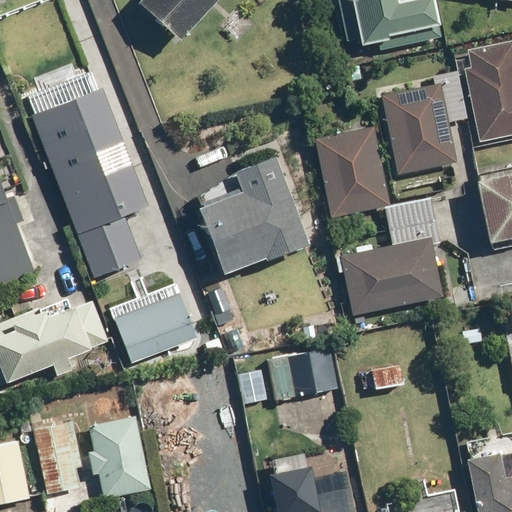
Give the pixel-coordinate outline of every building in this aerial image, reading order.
[(139,0),(135,5),(175,41),(212,0),(139,0)] [(336,0),(349,55),(438,36),(430,0),(401,0),(398,1),(398,0),(336,0)] [(462,68),(478,141),(511,134),(511,39),(466,49),(470,66),(462,68)] [(379,95),(396,174),(455,162),(447,121),(466,117),(456,70),(431,75),(433,84),(379,95)] [(22,117),(82,269),(117,255),(130,254),(118,222),(153,208),(105,85),(22,117)] [(313,137),(330,216),(389,203),(372,125),(313,137)] [(511,170),(469,179),(483,243),(511,236),(511,170)] [(194,208),(219,272),(261,256),(263,260),(307,243),(281,175),(194,208)] [(0,277),(32,266),(0,182),(0,277)] [(339,255),(352,315),(441,296),(430,245),(440,243),(430,197),(383,207),(391,244),(339,255)] [(171,285),(106,308),(125,364),(191,341),(171,285)] [(0,324),(0,374),(3,382),(49,363),(54,375),(82,363),(78,352),(88,348),(70,305),(42,317),(38,308),(0,324)] [(511,324),(502,327),(511,370),(511,324)] [(463,331),(465,344),(484,341),(482,328),(463,331)] [(267,358),(275,400),(338,388),(331,346),(267,358)] [(371,371),(374,389),(405,384),(402,366),(371,371)] [(97,473),(102,498),(149,489),(134,415),(87,424),(93,449),(86,451),(91,474),(97,473)] [(33,429),(49,511),(84,511),(66,422),(33,429)] [(0,442),(0,503),(29,498),(18,439),(0,442)] [(511,511),(511,447),(463,459),(475,511),(511,511)] [(265,473),(272,511),(316,511),(306,464),(265,473)]
